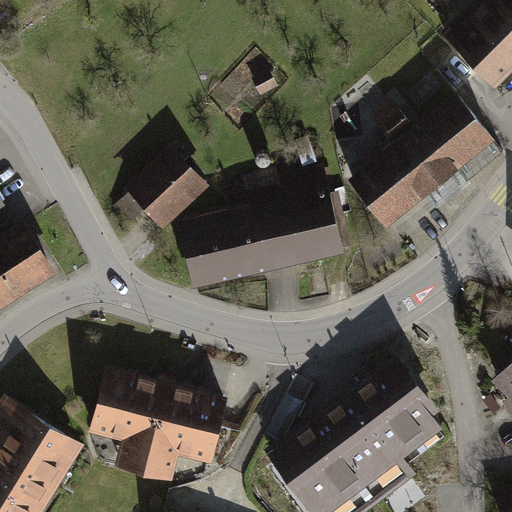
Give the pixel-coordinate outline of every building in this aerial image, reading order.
[(511,0),(487,0),(465,23),(458,16),(442,32),(498,89),(511,74),(511,0)] [(254,77),(262,94),(281,86),(273,69),(254,77)] [(445,180),(499,136),(461,89),(416,126),(396,143),(353,178),(391,224),(445,180)] [(372,114),(396,143),(416,126),(393,96),(372,114)] [(205,181),(167,138),(119,180),(126,188),(109,202),(125,220),(141,206),(157,223),(205,181)] [(270,160),(271,158),(271,156),(270,153),(269,152),(267,150),(265,149),(263,149),(260,150),(259,151),(257,153),(257,156),(257,158),(258,160),(259,162),(261,163),(264,164),(266,163),(268,162),(270,160)] [(251,201),(179,218),(195,285),(346,250),(326,165),(282,175),(280,168),(245,176),(251,201)] [(0,227),(0,303),(55,265),(23,213),(0,227)] [(339,511),(455,427),(394,343),(259,442),(310,511),(339,511)] [(222,386),(102,357),(85,425),(117,433),(110,459),(165,472),(171,447),(205,456),(222,386)] [(511,365),(492,384),(511,404),(511,365)] [(0,511),(29,511),(77,437),(0,388),(0,511)] [(511,511),(511,479),(492,485),(500,511),(511,511)]
